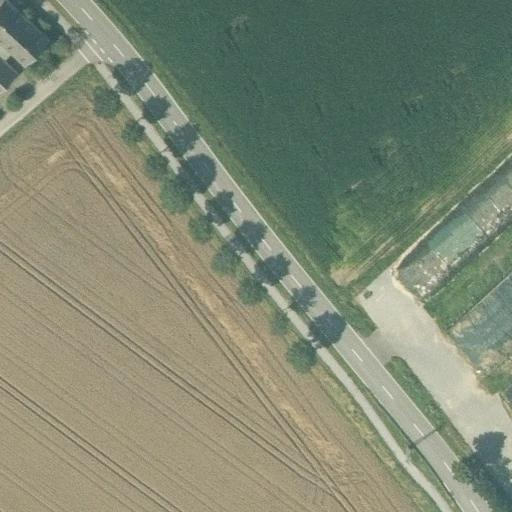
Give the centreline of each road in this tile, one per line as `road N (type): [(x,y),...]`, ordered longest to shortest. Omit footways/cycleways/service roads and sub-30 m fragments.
road 1 (tertiary): [(107,39),(476,511)]
road 2 (unclassified): [(0,127),(107,39)]
